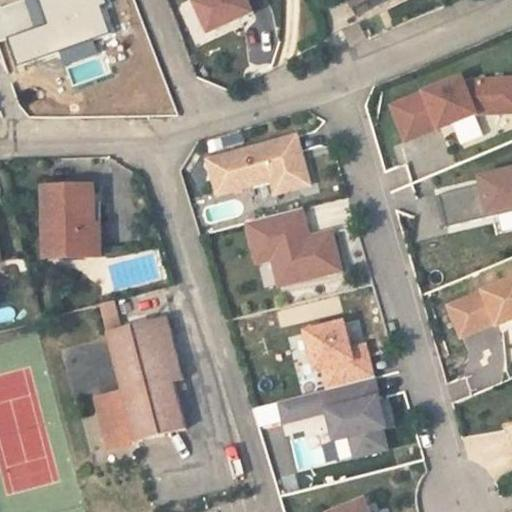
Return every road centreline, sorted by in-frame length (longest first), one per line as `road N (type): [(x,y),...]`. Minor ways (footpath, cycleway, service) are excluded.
road 1 (residential): [(334,88),(462,506)]
road 2 (residential): [(270,511),(159,134)]
road 3 (residential): [(511,9),(334,88)]
road 4 (residential): [(159,134),(0,141)]
road 5 (residential): [(334,88),(203,124)]
road 6 (residential): [(203,124),(153,0)]
